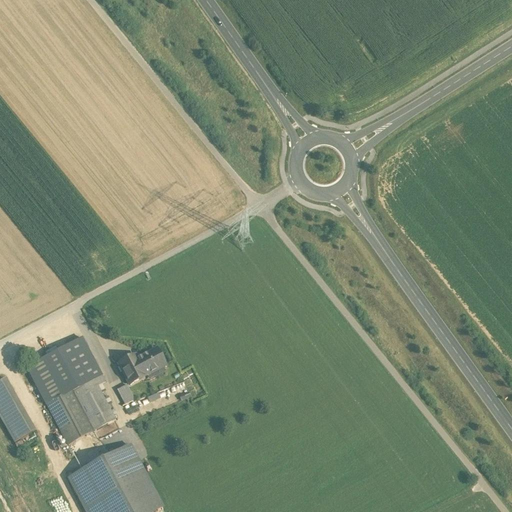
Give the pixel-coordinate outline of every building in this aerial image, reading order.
[(82,339),(26,369),(45,405),(46,404),(68,446),(115,420),(97,386),(105,382),(82,339)] [(156,350),(137,360),(135,356),(118,365),(129,385),(139,380),(137,376),(143,373),(145,377),(152,373),(155,378),(164,373),(162,368),(165,366),(156,350)] [(35,431),(6,379),(0,382),(0,418),(14,443),(35,431)] [(126,385),(117,390),(124,405),(134,400),(126,385)] [(71,479),(88,511),(151,511),(161,507),(129,448),(71,479)]
